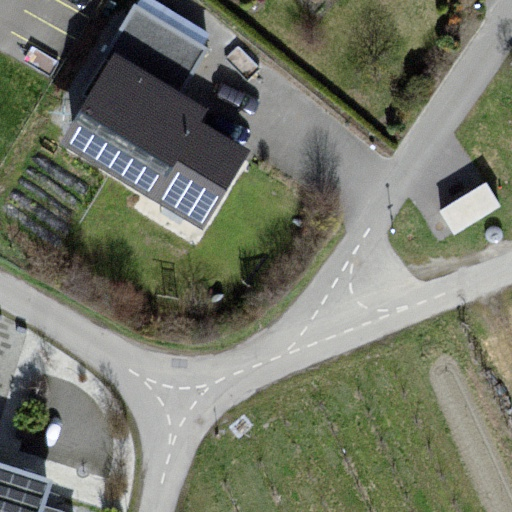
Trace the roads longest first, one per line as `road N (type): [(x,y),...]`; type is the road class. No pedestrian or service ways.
road 1 (residential): [(511,16),(349,262),(336,316)]
road 2 (residential): [(0,287),(181,399)]
road 3 (residential): [(336,316),(403,310),(511,266)]
road 4 (residential): [(181,399),(287,350),(336,316)]
